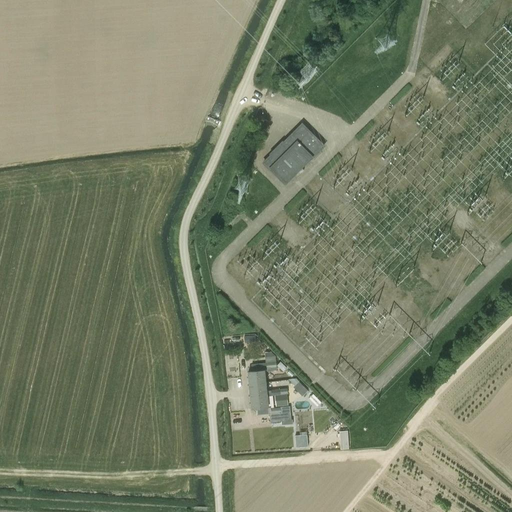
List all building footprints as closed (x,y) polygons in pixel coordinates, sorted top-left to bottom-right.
[(300,78),(313,72),(305,54),(292,60),(300,78)] [(285,185),(311,159),(311,160),(325,146),(302,122),(283,141),(282,140),(269,154),(270,155),(262,162),(270,171),(270,170),(285,185)] [(228,170),(225,192),(246,195),(249,173),(228,170)] [(276,356),(270,351),(264,351),(265,363),(251,364),(252,371),(248,371),(249,384),(265,382),(264,372),(277,370),(276,356)] [(279,362),(276,365),(282,370),(284,368),(286,367),(280,361),(279,362)] [(296,379),(289,380),(295,386),(293,387),(302,396),(307,391),(296,379)] [(264,396),(267,396),(266,390),(265,382),(249,384),(250,396),(258,395),(259,395),(259,396),(264,395),(264,396)] [(288,405),(287,394),(278,395),(279,406),(288,405)] [(268,407),(267,396),(264,396),(264,395),(259,396),(259,395),(258,395),(250,396),(252,409),(256,408),(257,415),(269,414),(270,422),(281,421),(291,420),(291,419),(290,406),(280,407),(268,407)] [(349,449),(348,431),(339,431),(340,449),(349,449)] [(308,447),(307,434),(300,435),(295,435),(296,448),(308,447)]
